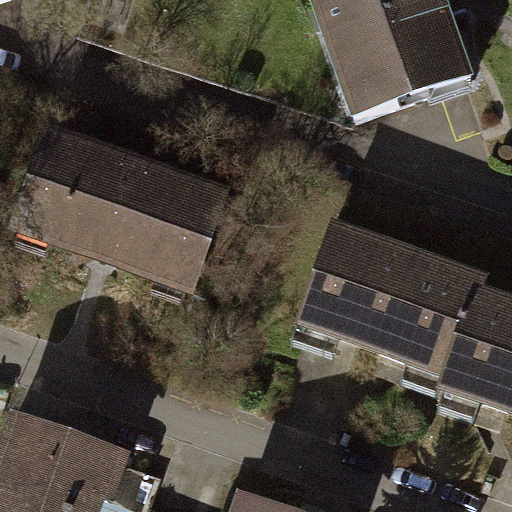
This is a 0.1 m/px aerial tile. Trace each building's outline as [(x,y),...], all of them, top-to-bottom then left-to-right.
[(308,0),(363,137),(477,92),(440,0),(308,0)] [(25,255),(208,316),(239,223),(57,161),(25,255)] [(305,344),(453,393),(482,311),(484,300),(337,250),(305,344)] [(450,405),(511,425),(511,321),(482,311),(453,393),(450,405)] [(6,423),(0,439),(0,511),(108,511),(125,463),(6,423)] [(280,511),(239,498),(233,511),(280,511)]
